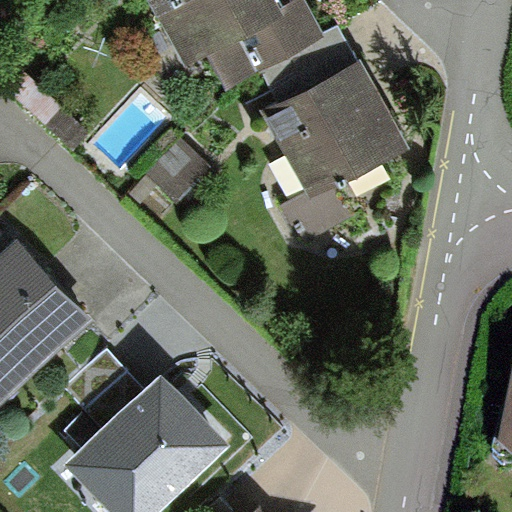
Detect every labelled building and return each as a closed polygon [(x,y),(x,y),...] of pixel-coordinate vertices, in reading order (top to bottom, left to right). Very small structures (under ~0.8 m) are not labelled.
[(153,0),(180,48),(196,39),(223,87),(261,66),(327,30),(310,0),(286,0),(285,0),(153,0)] [(341,55),(327,30),(261,66),(278,95),(260,105),(307,190),(284,202),(299,230),(337,209),(322,183),(409,134),(384,89),(359,45),(341,55)] [(0,247),(0,396),(52,347),(92,308),(17,231),(0,247)] [(98,417),(143,376),(108,342),(66,385),(98,417)] [(66,446),(127,511),(136,511),(226,428),(188,387),(161,358),(143,376),(98,417),(66,446)] [(511,386),(498,449),(511,462),(511,386)] [(239,511),(273,511),(256,497),(239,511)]
